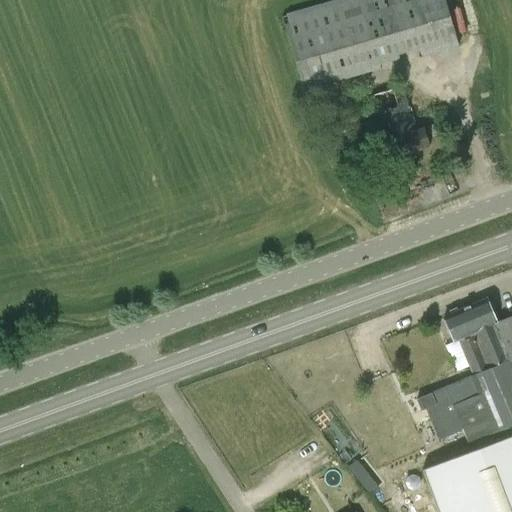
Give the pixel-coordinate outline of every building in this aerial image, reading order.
[(444,0),(402,0),(417,50),(420,58),(458,47),(444,0)] [(424,129),(417,131),(404,86),(367,97),(380,142),(378,142),(384,161),(429,148),(424,129)] [(475,334),(497,324),(486,300),(444,318),(454,343),(458,341),(473,376),(490,369),(475,334)] [(469,442),(476,439),(511,425),(511,437),(422,472),(437,511),(511,511),(511,317),(497,324),(475,334),(490,369),(473,376),(482,400),(478,401),(477,398),(458,405),(467,428),(464,430),(466,434),(465,434),(469,442)] [(473,376),(432,394),(437,405),(426,410),(439,440),(463,429),(465,434),(466,434),(464,430),(467,428),(458,405),(477,398),(478,401),(482,400),(473,376)] [(437,405),(432,394),(416,400),(421,411),(426,409),(426,410),(437,405)]
